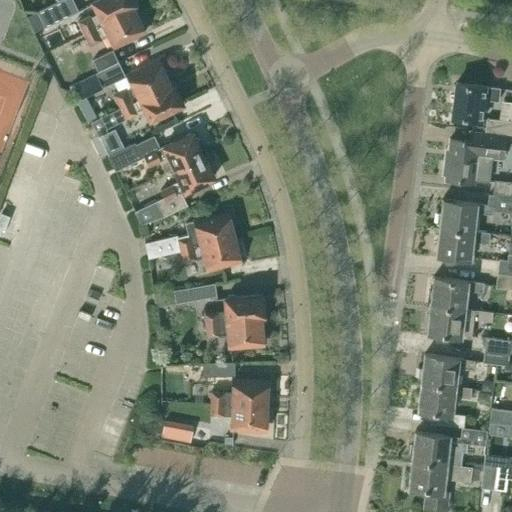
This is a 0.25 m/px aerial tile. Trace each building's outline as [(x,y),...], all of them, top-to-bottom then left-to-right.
[(78,11),(72,0),(60,0),(37,12),(44,27),(78,11)] [(91,15),(79,21),(85,33),(136,8),(132,0),(95,0),(94,1),(100,14),(92,17),(91,15)] [(102,37),(110,34),(115,46),(145,31),(135,9),(137,8),(136,8),(85,33),(91,45),(102,39),(102,37)] [(37,12),(30,15),(32,19),(37,31),(40,29),(44,27),(37,12)] [(74,56),(67,42),(56,47),(63,61),(74,56)] [(94,59),(100,71),(119,61),(114,49),(94,59)] [(119,106),(169,82),(159,60),(128,75),(134,86),(126,91),(125,89),(104,99),(110,111),(119,106)] [(76,98),(89,92),(90,94),(126,77),(119,62),(97,73),(98,75),(71,87),(76,98)] [(161,114),(183,103),(172,81),(119,106),(125,118),(137,113),(135,110),(144,106),(150,119),(151,119),(154,120),(160,117),(161,114)] [(452,117),(481,121),(484,99),(499,101),(500,87),(457,83),(452,117)] [(92,110),(85,114),(89,122),(96,118),(92,110)] [(511,134),(511,115),(511,121),(486,117),(485,131),(505,134),(505,133),(511,134)] [(505,134),(485,131),(485,133),(469,131),(468,141),(450,139),(445,179),(474,182),(474,180),(489,182),(492,157),(500,158),(503,135),(505,135),(505,134)] [(154,135),(136,144),(135,142),(108,155),(116,171),(145,157),(149,166),(170,156),(175,168),(204,154),(193,132),(160,147),(154,135)] [(135,211),(142,224),(166,215),(188,205),(182,192),(214,177),(204,154),(175,168),(181,181),(161,190),(164,197),(135,211)] [(511,181),(496,180),(494,194),(511,196),(511,181)] [(440,223),(440,226),(477,230),(479,213),(492,215),(492,210),(511,212),(511,196),(494,194),(489,194),(488,205),(443,199),(441,213),(438,212),(436,223),(440,223)] [(146,242),(150,257),(163,254),(175,251),(180,249),(234,235),(228,212),(186,223),(189,236),(178,239),(177,234),(146,242)] [(489,231),(477,230),(440,226),(436,254),(440,254),(440,258),(451,260),(451,256),(470,258),(473,240),(488,242),(489,231)] [(234,235),(180,249),(183,260),(205,255),(208,268),(240,260),(234,235)] [(175,251),(163,254),(166,265),(177,262),(175,251)] [(499,259),(497,273),(511,274),(511,253),(508,253),(507,260),(499,259)] [(511,274),(497,273),(496,287),(511,288),(511,274)] [(430,304),(464,308),(466,289),(482,291),(483,282),(434,276),(430,304)] [(156,306),(176,303),(217,295),(215,283),(174,290),(154,293),(155,297),(156,306)] [(228,335),(229,349),(264,346),(261,320),(264,320),(262,295),(224,298),(226,313),(212,314),(212,313),(202,314),(204,326),(204,337),(214,337),(214,336),(228,335)] [(430,304),(427,332),(470,337),(473,317),(491,320),(492,311),(464,308),(430,304)] [(486,337),(484,350),(510,353),(511,339),(486,337)] [(510,353),(484,350),(483,362),(508,365),(510,353)] [(425,353),(421,382),(455,386),(457,367),(473,369),(474,359),(425,353)] [(202,377),(235,375),(234,363),(202,364),(202,377)] [(212,391),(211,402),(266,405),(267,380),(234,379),(233,392),(212,391)] [(492,391),(493,380),(487,379),(487,384),(482,383),(481,389),(492,391)] [(471,388),(455,386),(421,382),(418,409),(438,412),(437,424),(464,427),(465,415),(452,413),(454,396),(469,398),(471,388)] [(480,403),(485,404),(489,401),(490,396),(487,392),(482,392),(477,395),(477,400),(480,403)] [(166,400),(159,438),(186,443),(189,423),(185,422),(188,404),(166,400)] [(232,428),(265,429),(266,405),(211,402),(211,413),(232,414),(232,428)] [(489,421),(499,423),(511,424),(511,409),(491,407),(489,421)] [(497,440),(499,423),(489,421),(488,421),(488,430),(486,439),(497,440)] [(416,431),(412,459),(446,463),(452,464),(460,465),(462,451),(466,451),(467,443),(486,445),(486,439),(488,430),(462,427),(460,436),(416,431)] [(153,463),(191,470),(191,469),(195,445),(196,445),(186,443),(159,438),(158,438),(153,463)] [(205,447),(195,445),(191,469),(201,471),(205,447)] [(485,454),(484,464),(496,466),(511,468),(511,457),(510,457),(509,458),(485,454)] [(452,464),(446,463),(412,459),(409,487),(426,489),(423,507),(447,509),(449,492),(443,491),(445,477),(471,481),(471,479),(478,480),(480,467),(473,466),(460,465),(452,464)] [(496,466),(484,464),(480,486),(492,487),(496,466)] [(511,468),(496,466),(492,487),(504,489),(506,477),(511,477),(511,468)]
